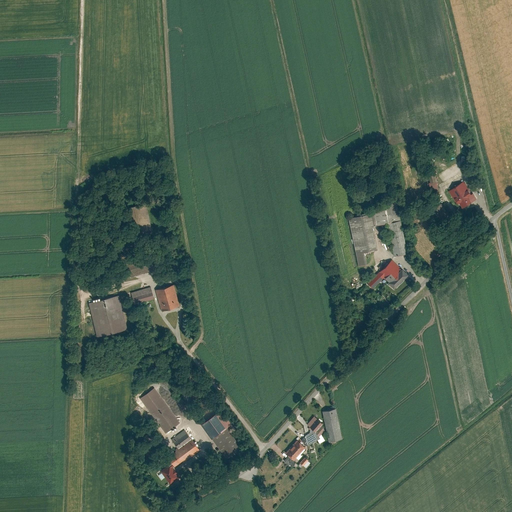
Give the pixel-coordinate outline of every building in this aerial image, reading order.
[(433,163),(426,165),(431,181),(437,180),(433,163)] [(471,193),(463,181),(449,191),(457,203),(461,200),(465,207),(473,201),(469,195),(471,193)] [(393,253),(403,251),(392,203),(371,208),(372,212),(350,217),(361,265),(368,263),(365,253),(379,249),(373,224),(386,221),(393,253)] [(129,218),(132,229),(145,226),(142,215),(129,218)] [(172,255),(162,257),(166,272),(176,270),(172,255)] [(150,257),(125,264),(129,277),(154,270),(150,257)] [(409,275),(392,258),(368,281),(374,286),(381,278),(393,290),(409,275)] [(173,284),(156,289),(162,311),(179,306),(173,284)] [(150,286),(131,292),(135,305),(154,299),(150,286)] [(119,295),(88,303),(97,337),(127,329),(119,295)] [(155,386),(140,397),(165,432),(180,421),(155,386)] [(201,414),(212,409),(202,390),(198,392),(195,386),(188,390),(201,414)] [(333,407),(323,409),(330,443),(339,441),(333,407)] [(219,411),(201,424),(226,457),(240,447),(225,427),(229,424),(219,411)] [(321,424),(316,420),(310,427),(315,431),(321,424)] [(163,445),(152,430),(141,438),(151,453),(163,445)] [(168,456),(174,464),(196,445),(184,431),(172,441),(178,448),(168,456)] [(313,434),(305,438),(308,444),(316,439),(313,434)] [(305,444),(299,438),(288,448),(291,451),(287,455),(292,461),(298,456),(295,454),(305,444)] [(296,463),(301,467),(308,459),(303,455),(301,457),(296,463)] [(170,464),(161,470),(170,482),(179,476),(170,464)]
